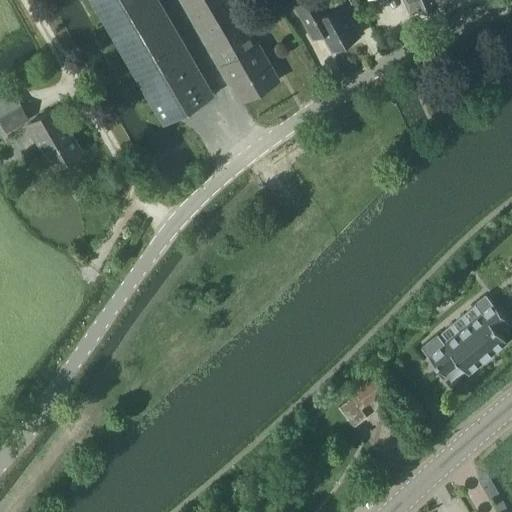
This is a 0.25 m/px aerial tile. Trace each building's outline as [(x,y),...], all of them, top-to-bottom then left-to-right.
[(91,0),(97,9),(111,0),(91,0)] [(164,123),(211,95),(155,0),(111,0),(97,9),(164,123)] [(181,0),(241,101),(279,79),(232,0),(181,0)] [(299,0),(292,4),(307,30),(316,24),(331,51),(332,50),(337,49),(343,46),(346,42),(359,35),(343,8),(351,3),(349,0),(299,0)] [(434,2),(432,0),(404,0),(410,11),(417,8),(419,12),(436,5),(435,2),(434,2)] [(0,117),(8,131),(28,119),(12,92),(0,98),(0,117)] [(81,151),(56,108),(27,124),(52,168),(81,151)] [(497,330),(508,321),(486,295),(474,304),(481,312),(444,342),(438,335),(421,348),(443,374),(458,362),(467,372),(506,341),(497,330)] [(359,409),(377,395),(384,389),(371,373),(347,393),(359,409)]
